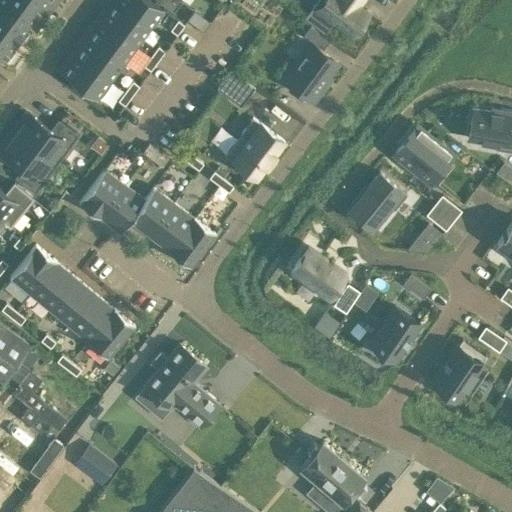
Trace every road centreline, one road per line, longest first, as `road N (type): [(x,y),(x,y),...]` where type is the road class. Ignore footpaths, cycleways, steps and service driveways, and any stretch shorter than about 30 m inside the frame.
road 1 (residential): [(407,0),(188,300),(330,409),(380,425)]
road 2 (residential): [(457,264),(382,257),(327,210),(431,92),(465,83),(511,92)]
road 3 (residential): [(457,264),(451,311),(380,425)]
road 4 (residential): [(380,425),(511,500)]
road 5 (residential): [(78,0),(0,105)]
